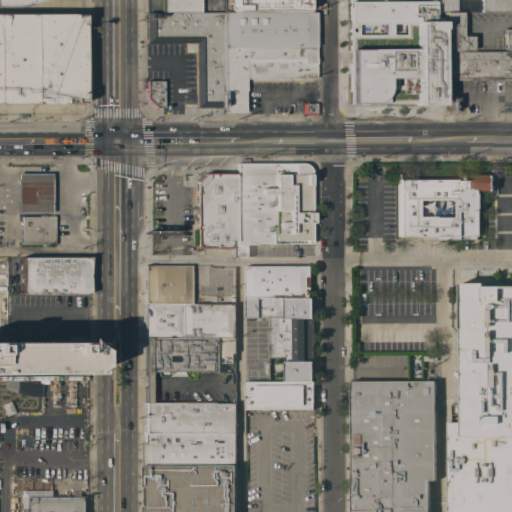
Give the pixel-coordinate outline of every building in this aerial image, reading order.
[(200,0),(200,13),(160,13),(160,0),(200,0)] [(346,0),(346,105),(439,105),(438,14),(434,14),(434,0),(346,0)] [(455,0),(455,12),(445,12),(439,12),(439,0),(455,0)] [(511,12),(480,12),(480,0),(511,0),(511,12)] [(445,12),(455,12),(461,12),(461,36),(472,36),(472,51),(457,51),(457,52),(445,52),(445,12)] [(195,108),(195,43),(146,43),(146,13),(160,13),(200,13),(223,13),(223,47),(224,108),(195,108)] [(223,47),(223,13),(314,13),(315,47),(223,47)] [(0,14),(81,14),(81,71),(81,104),(2,104),(0,104),(0,14)] [(502,30),(511,30),(511,49),(502,49),(502,30)] [(315,79),(312,79),(312,81),(306,81),(306,79),(302,79),(302,81),(288,81),(288,79),(245,79),(245,90),(244,90),(244,113),(224,113),(224,108),(223,47),(315,47),(315,79)] [(457,52),(511,51),(511,80),(446,80),(446,77),(445,77),(445,52),(457,52)] [(147,81),(162,81),(162,108),(155,108),(147,99),(147,81)] [(315,116),(305,116),(305,114),(302,114),(302,104),(305,104),(305,103),(315,103),(315,104),(316,104),(316,114),(315,114),(315,116)] [(309,164),(310,166),(311,174),(310,174),(310,244),(250,244),(250,256),(237,256),(237,164),(298,164),(298,162),(305,162),(308,163),(309,164)] [(235,248),(194,248),(193,181),(202,173),(234,172),(235,248)] [(16,213),(16,174),(50,173),(51,213),(16,213)] [(440,235),(397,236),(397,181),(400,181),(400,180),(453,179),(453,181),(470,180),(470,174),(493,174),(493,190),(492,190),(492,189),(480,190),(480,193),(481,193),(481,208),(480,208),(480,211),(480,236),(477,236),(477,238),(440,239),(440,235)] [(20,244),(20,217),(53,217),(53,244),(20,244)] [(18,295),(18,293),(20,292),(20,258),(88,258),(88,295),(18,295)] [(311,297),(246,298),(245,266),(311,265),(311,297)] [(142,304),(142,279),(145,279),(145,267),(189,267),(189,304),(143,304),(142,304)] [(511,511),(448,511),(448,422),(461,422),(460,282),(485,282),(485,285),(511,285),(511,511)] [(285,382),(284,377),(282,377),(282,371),(285,371),(285,370),(283,370),(283,363),(285,363),(285,360),(285,357),(269,357),(269,317),(259,317),(246,317),(246,298),(311,297),(313,297),(314,382),(285,382)] [(189,304),(189,305),(236,305),(236,338),(143,338),(143,304),(189,304)] [(236,338),(236,352),(220,352),(220,371),(149,371),(149,403),(144,403),(143,338),(236,338)] [(0,344),(87,344),(88,374),(0,374),(0,344)] [(41,383),(40,397),(35,397),(30,397),(25,396),(21,395),(16,394),(11,392),(3,388),(4,381),(20,381),(27,381),(36,382),(41,383)] [(436,480),(429,480),(429,511),(351,511),(351,381),(435,381),(436,480)] [(314,408),(246,409),(246,382),(285,382),(314,382),(314,408)] [(14,413),(5,416),(0,405),(9,401),(14,413)] [(149,403),(236,403),(236,434),(143,434),(143,403),(144,403),(149,403)] [(143,465),(143,434),(236,434),(236,465),(143,465)] [(236,511),(143,511),(143,505),(146,505),(146,486),(143,486),(143,465),(236,465),(236,511)] [(86,496),(86,511),(30,511),(30,496),(86,496)]
